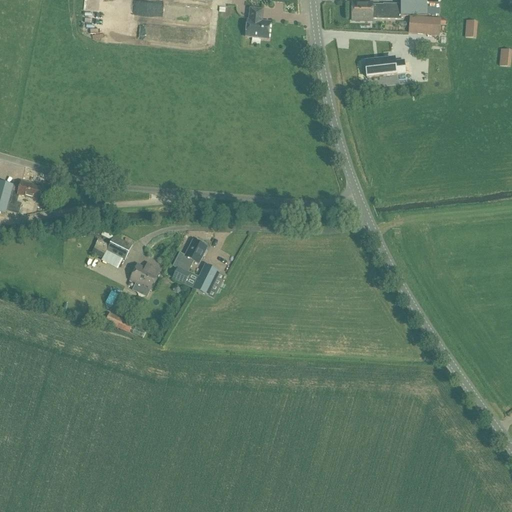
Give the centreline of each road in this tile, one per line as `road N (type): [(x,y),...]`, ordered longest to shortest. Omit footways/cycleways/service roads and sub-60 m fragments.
road 1 (unclassified): [(357,196),(303,203),(94,184),(0,157)]
road 2 (tertiary): [(511,453),(412,306),(357,196)]
road 3 (tertiary): [(357,196),(321,78),(312,0)]
road 4 (unknown): [(367,219),(166,227)]
